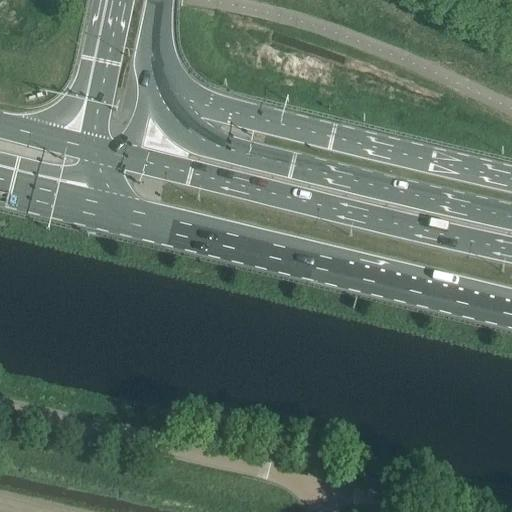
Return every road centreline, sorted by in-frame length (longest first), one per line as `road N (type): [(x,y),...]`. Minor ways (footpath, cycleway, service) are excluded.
road 1 (trunk): [(87,217),(511,316)]
road 2 (motorway): [(511,215),(202,142),(167,125),(140,90)]
road 3 (motorway): [(511,177),(194,101),(166,79),(150,45)]
road 4 (trunk): [(511,250),(126,159)]
road 5 (tertiary): [(323,511),(307,489),(269,470),(0,412)]
road 6 (motorway): [(114,0),(84,149)]
